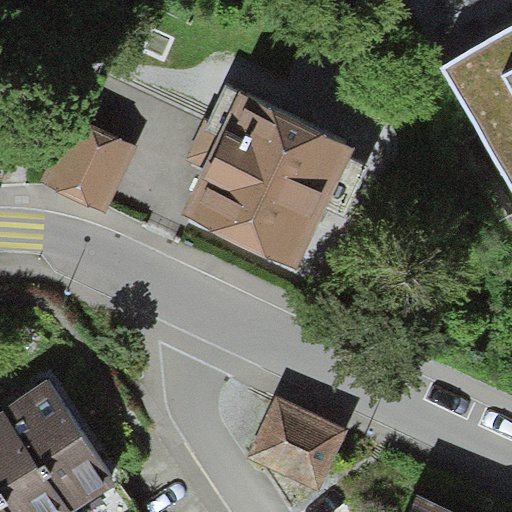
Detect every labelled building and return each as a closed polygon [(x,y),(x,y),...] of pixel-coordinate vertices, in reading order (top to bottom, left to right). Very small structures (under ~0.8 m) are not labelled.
[(511,21),(433,63),(511,194),(511,21)] [(191,218),(306,268),(361,144),(245,94),(191,218)] [(46,193),(104,216),(134,142),(76,119),(46,193)] [(5,408),(72,511),(73,511),(118,484),(49,379),(5,408)] [(321,495),(351,431),(278,397),(248,462),(321,495)] [(0,410),(0,497),(9,511),(72,511),(5,408),(0,410)] [(0,511),(9,511),(0,497),(0,511)] [(438,511),(414,501),(409,511),(438,511)]
